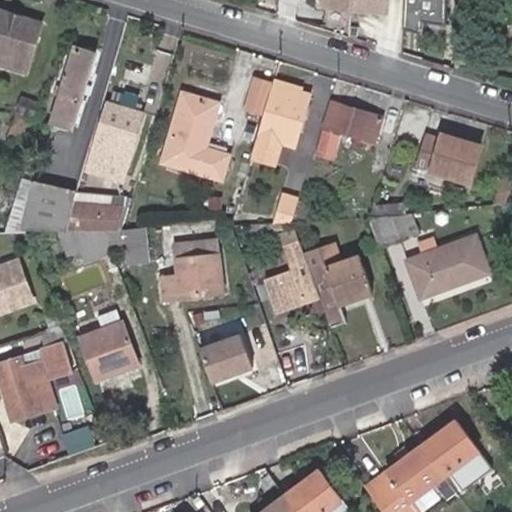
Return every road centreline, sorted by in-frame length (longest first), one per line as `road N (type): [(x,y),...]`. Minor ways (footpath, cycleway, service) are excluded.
road 1 (residential): [(511,325),(1,511)]
road 2 (residential): [(168,0),(511,106)]
